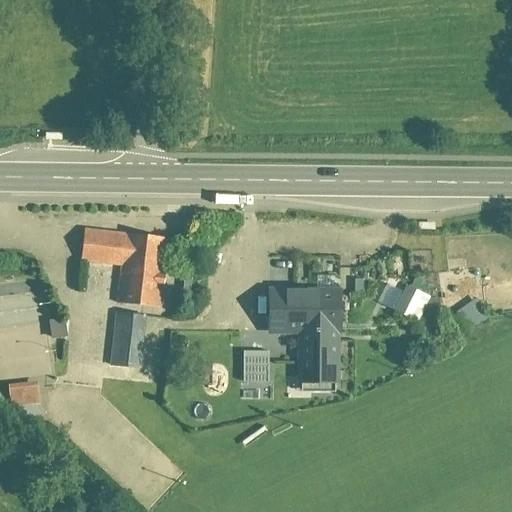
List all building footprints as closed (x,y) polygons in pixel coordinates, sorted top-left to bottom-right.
[(88,239),(89,269),(118,268),(118,306),(169,305),(169,239),(88,239)] [(411,290),(397,313),(418,326),(432,303),(411,290)] [(346,376),(344,341),(356,341),(354,294),(275,298),(277,345),(300,344),(302,378),(346,376)] [(121,320),(119,373),(143,373),(145,321),(121,320)] [(250,352),(252,379),(273,378),(271,351),(250,352)]
